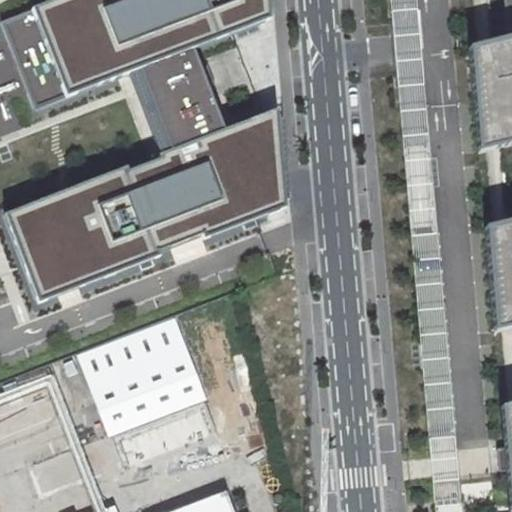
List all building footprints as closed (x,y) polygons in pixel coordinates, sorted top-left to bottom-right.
[(59,0),(35,10),(71,100),(126,79),(134,76),(139,91),(163,152),(156,155),(6,216),(40,305),(293,208),(284,111),(234,131),(202,48),(275,19),(273,0),(59,0)] [(464,511),(421,0),(395,0),(438,511),(464,511)] [(511,0),(489,0),(492,48),(511,42),(511,0)] [(71,100),(35,10),(2,23),(38,113),(71,100)] [(511,42),(492,48),(470,54),(475,156),(502,149),(511,146),(511,222),(506,224),(488,229),(495,336),(511,331),(511,406),(506,408),(509,444),(510,462),(511,473),(511,474),(511,42)] [(511,146),(502,149),(506,224),(511,222),(511,146)] [(203,399),(172,317),(78,354),(109,436),(203,399)] [(232,511),(224,493),(174,511),(232,511)]
